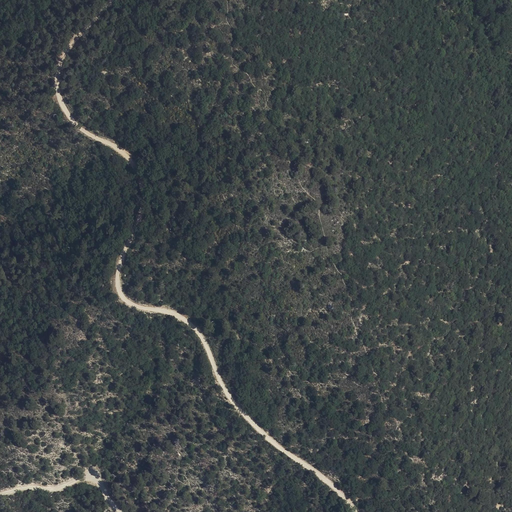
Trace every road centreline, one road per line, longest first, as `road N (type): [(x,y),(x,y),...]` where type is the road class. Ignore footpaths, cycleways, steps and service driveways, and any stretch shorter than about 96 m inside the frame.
road 1 (track): [(114,0),(68,46),(57,83),(72,121),(127,155),(145,187),(117,288),(131,304),(192,324),(234,399),(357,511)]
road 2 (track): [(132,511),(107,499),(99,478),(0,493)]
